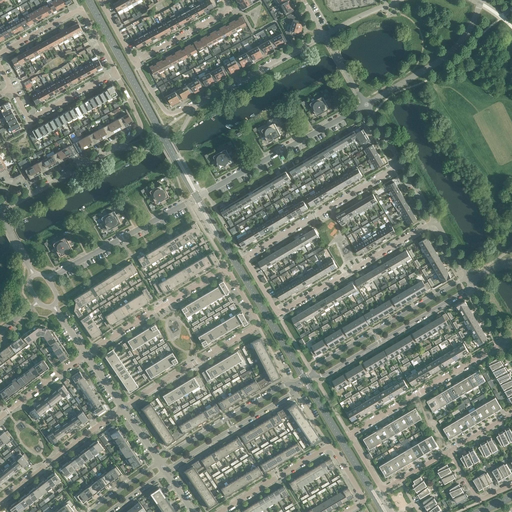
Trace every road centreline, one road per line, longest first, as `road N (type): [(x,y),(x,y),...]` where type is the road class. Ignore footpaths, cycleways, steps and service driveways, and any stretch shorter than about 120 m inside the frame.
road 1 (unclassified): [(437,225),(277,314),(244,258),(402,166)]
road 2 (unclassified): [(47,279),(366,106)]
road 3 (unclassified): [(400,479),(380,490),(349,435),(506,342)]
road 4 (residential): [(135,62),(171,114),(323,37)]
road 5 (residential): [(121,407),(259,325),(225,269)]
road 6 (residential): [(0,214),(137,132),(115,72)]
road 7 (residential): [(221,511),(331,448),(363,501)]
road 8 (residential): [(315,371),(324,373),(471,281)]
road 9 (residential): [(471,281),(315,371)]
road 10 (residential): [(85,355),(225,269)]
road 11 (residential): [(0,53),(79,9),(115,72)]
road 12 (unclassified): [(366,106),(451,52),(481,0)]
road 13 (residential): [(291,387),(277,385),(155,458)]
road 14 (residential): [(0,499),(121,407)]
road 15 (residential): [(165,472),(291,387)]
road 16 (residential): [(115,72),(29,119),(11,87)]
